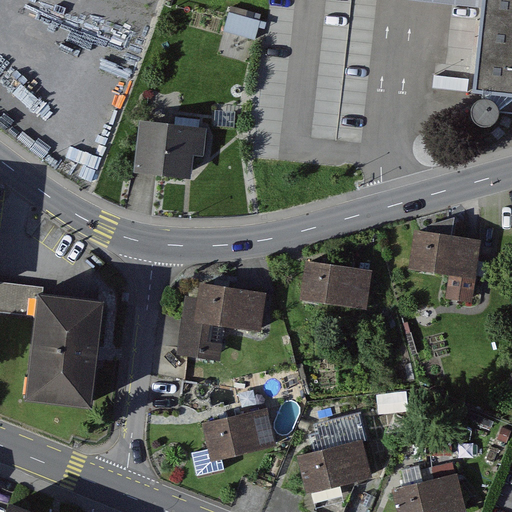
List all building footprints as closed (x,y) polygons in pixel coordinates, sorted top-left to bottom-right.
[(511,0),(482,0),(475,95),(511,99),(511,0)] [(208,134),(154,126),(147,172),(201,181),(208,134)] [(487,243),(423,232),(417,266),(482,276),(487,243)] [(379,274),(315,263),(309,300),(373,311),(379,274)] [(42,287),(0,281),(0,312),(38,317),(41,298),(42,287)] [(224,360),(229,327),(266,333),(272,296),(209,286),(207,299),(193,297),(184,354),(224,360)] [(109,307),(41,298),(38,317),(28,398),(96,407),(109,307)] [(280,447),(272,411),(210,424),(218,460),(280,447)] [(368,443),(307,455),(314,494),(376,481),(368,443)] [(471,511),(463,474),(400,487),(405,511),(471,511)]
